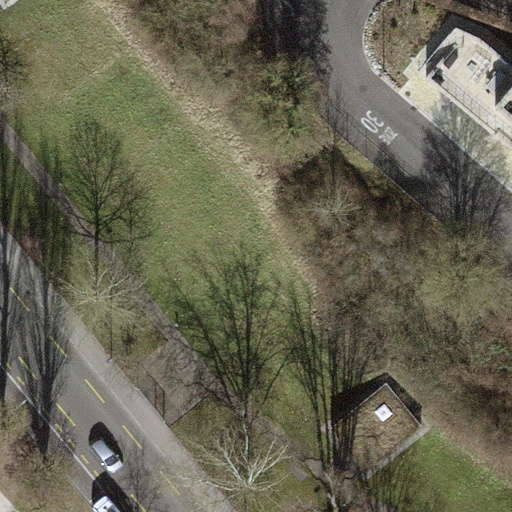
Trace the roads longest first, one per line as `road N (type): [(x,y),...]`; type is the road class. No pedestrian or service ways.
road 1 (residential): [(322,0),(335,55),(511,221)]
road 2 (secondary): [(0,298),(175,511)]
